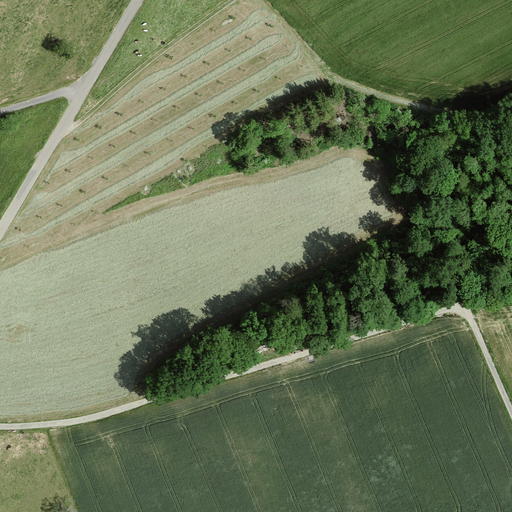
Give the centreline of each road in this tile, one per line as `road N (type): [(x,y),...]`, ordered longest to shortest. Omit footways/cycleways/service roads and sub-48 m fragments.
road 1 (track): [(0,426),(95,416),(464,303),(511,413)]
road 2 (unclassified): [(137,0),(0,230)]
road 3 (track): [(229,0),(54,139)]
